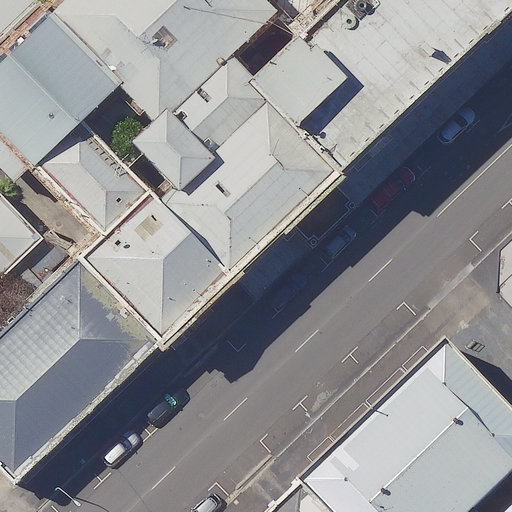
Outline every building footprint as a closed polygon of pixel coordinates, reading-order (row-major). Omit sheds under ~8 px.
[(0,0),(0,44),(48,0),(0,0)] [(287,39),(249,0),(81,0),(0,78),(0,158),(108,264),(156,221),(89,158),(129,117),(166,153),(239,84),(287,39)] [(256,101),(347,199),(511,51),(511,4),(508,0),(391,0),(374,18),(360,4),(256,101)] [(391,0),(355,0),(360,4),(374,18),(391,0)] [(256,101),(239,84),(166,153),(141,175),(179,221),(168,232),(232,299),(347,199),(256,101)] [(0,473),(16,490),(158,364),(85,286),(72,271),(12,327),(0,315),(0,295),(47,249),(0,204),(0,473)] [(232,299),(168,232),(156,221),(108,264),(85,286),(158,364),(232,299)] [(511,277),(497,291),(511,306),(511,277)] [(511,511),(511,492),(398,372),(258,503),(267,511),(511,511)] [(267,511),(258,503),(248,511),(267,511)]
